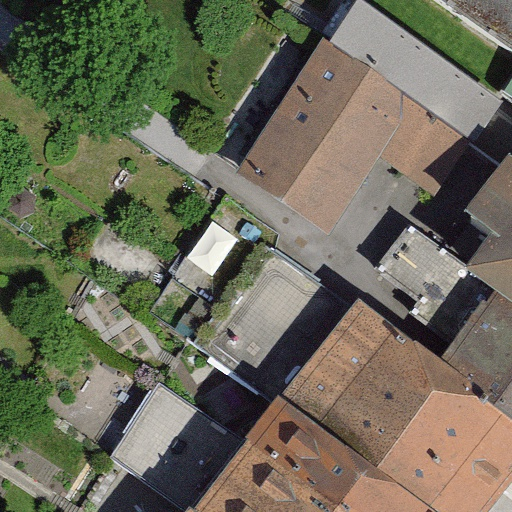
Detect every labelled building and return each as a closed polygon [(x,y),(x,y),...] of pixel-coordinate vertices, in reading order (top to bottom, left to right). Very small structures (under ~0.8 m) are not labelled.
[(511,0),(441,0),(511,51),(511,0)] [(503,97),(362,3),(333,45),(327,41),(244,171),(327,224),(376,156),(436,196),(503,97)] [(511,82),(503,97),(511,103),(511,82)] [(511,155),(464,217),(494,238),(467,271),(511,302),(511,155)] [(455,347),(444,365),(511,420),(511,302),(467,271),(432,247),(402,288),(421,300),(416,307),(461,338),(455,347)] [(363,310),(289,399),(437,511),(481,511),(502,485),(511,472),(511,420),(444,365),(363,310)] [(437,511),(289,399),(253,446),(339,511),(437,511)] [(339,511),(253,446),(200,511),(339,511)]
